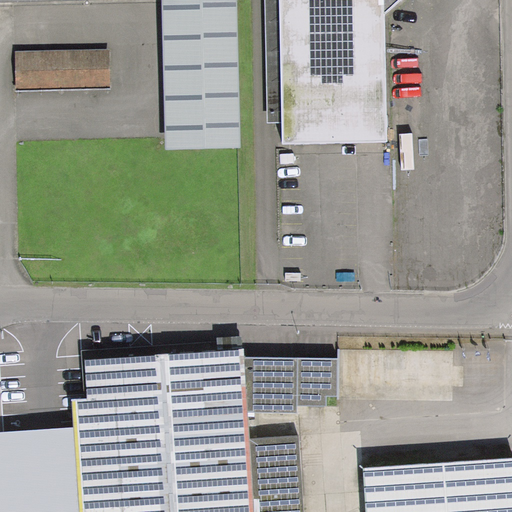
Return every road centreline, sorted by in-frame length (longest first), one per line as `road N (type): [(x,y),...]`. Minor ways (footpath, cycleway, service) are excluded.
road 1 (residential): [(0,302),(511,302)]
road 2 (unknown): [(261,0),(268,302)]
